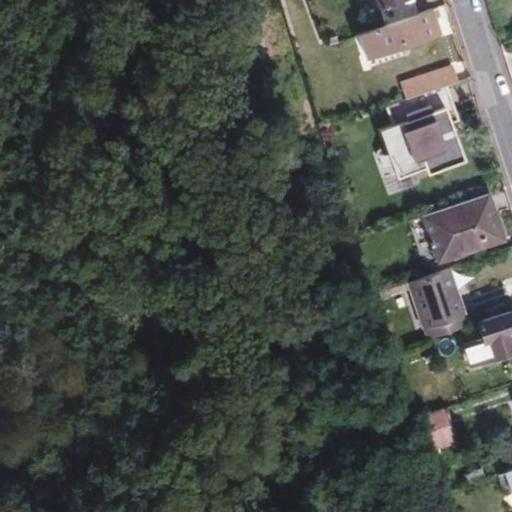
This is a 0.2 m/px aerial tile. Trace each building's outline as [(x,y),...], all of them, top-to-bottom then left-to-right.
[(401,0),(368,0),(372,10),(401,0)] [(378,26),(413,14),(408,0),(401,0),(372,10),(378,26)] [(432,20),(428,9),(413,14),(378,26),(371,29),(378,50),(432,31),(430,22),(432,20)] [(405,98),(453,82),(448,68),(400,85),(405,98)] [(420,173),(458,160),(445,123),(453,121),(442,86),(405,98),(380,106),(386,124),(373,128),(388,176),(418,166),(420,173)] [(435,261),(500,239),(486,196),(421,218),(435,261)] [(468,321),(448,267),(407,281),(426,335),(468,321)] [(511,347),(511,306),(475,319),(481,336),(464,341),(471,362),(511,347)] [(412,415),(424,448),(459,436),(447,404),(412,415)] [(511,465),(498,471),(505,492),(511,489),(511,465)]
